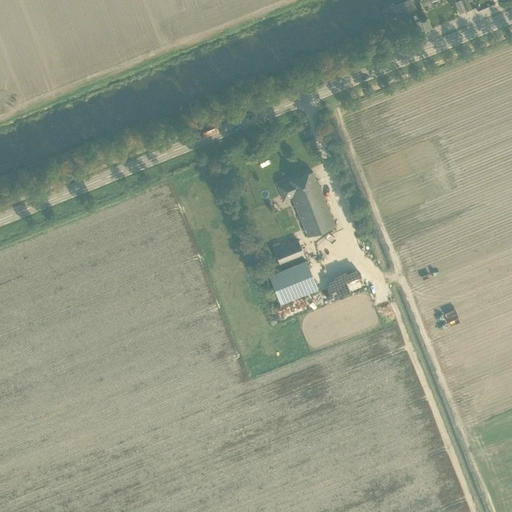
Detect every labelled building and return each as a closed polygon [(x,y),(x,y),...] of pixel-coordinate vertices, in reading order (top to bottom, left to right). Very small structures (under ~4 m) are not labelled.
[(383,22),(419,7),(416,0),(400,0),(377,10),(383,22)] [(462,0),(461,1),(466,13),(472,10),(468,0),(462,0)] [(466,13),(461,1),(455,3),(459,15),(466,13)] [(424,32),(421,20),(419,14),(413,16),(419,34),(424,32)] [(312,172),(287,183),(287,184),(279,187),(284,200),(292,197),(308,237),(335,225),(317,181),(316,181),(312,172)] [(275,250),(282,267),(305,258),(298,240),(275,250)] [(307,247),(311,255),(318,252),(314,244),(307,247)] [(306,260),(269,275),(281,303),(318,288),(306,260)] [(318,289),(281,304),(299,348),(336,333),(318,289)]
